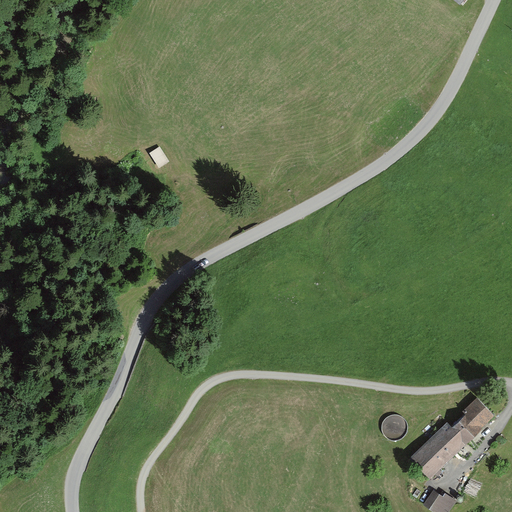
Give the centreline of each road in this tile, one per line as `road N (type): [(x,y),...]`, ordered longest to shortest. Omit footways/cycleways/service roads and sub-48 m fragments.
road 1 (tertiary): [(491,0),(437,111),(409,141),(162,288),(82,449),(71,511)]
road 2 (unclassified): [(511,383),(412,391),(228,375),(198,396),(155,453),(141,511)]
